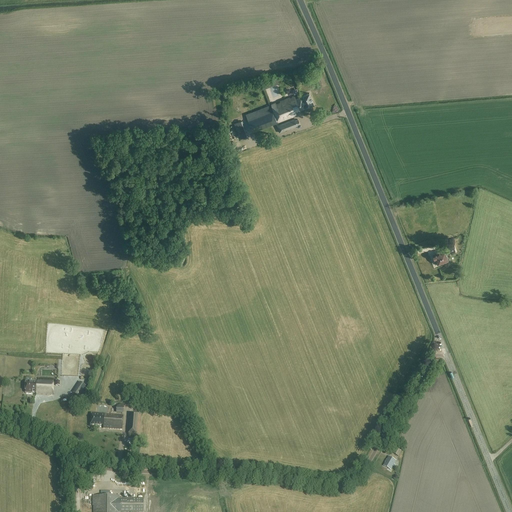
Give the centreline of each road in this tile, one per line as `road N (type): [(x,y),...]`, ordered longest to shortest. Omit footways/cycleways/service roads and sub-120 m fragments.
road 1 (unclassified): [(0,424),(100,467),(336,487),(363,470),(427,359)]
road 2 (tertiary): [(439,336),(300,0)]
road 3 (tertiary): [(509,511),(448,358)]
